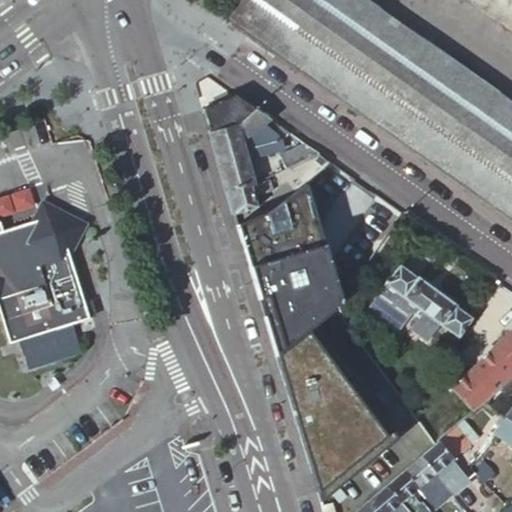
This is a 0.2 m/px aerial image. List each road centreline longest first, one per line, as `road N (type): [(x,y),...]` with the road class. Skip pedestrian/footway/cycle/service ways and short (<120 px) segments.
road 1 (residential): [(115,0),(201,49),(511,265)]
road 2 (secondary): [(114,0),(116,96),(166,273),(209,318)]
road 3 (secondary): [(209,318),(206,257),(161,94),(114,0)]
road 4 (secondary): [(209,318),(270,511)]
road 5 (tertiary): [(0,44),(21,29),(114,0)]
